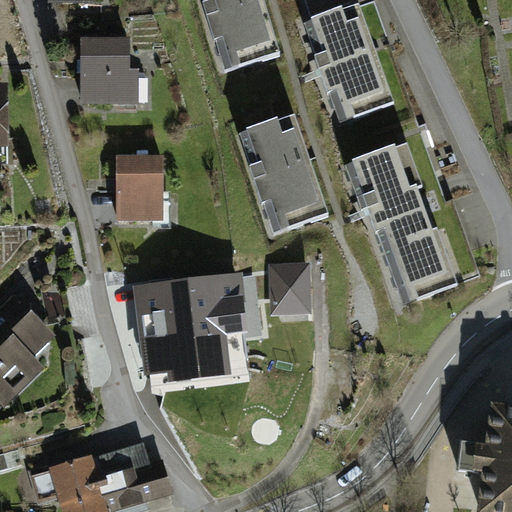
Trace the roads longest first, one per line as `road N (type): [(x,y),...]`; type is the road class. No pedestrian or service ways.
road 1 (residential): [(198,511),(120,404),(106,366),(22,0)]
road 2 (tertiary): [(298,511),(383,458),(458,351),(511,312)]
road 3 (residential): [(511,248),(405,0)]
